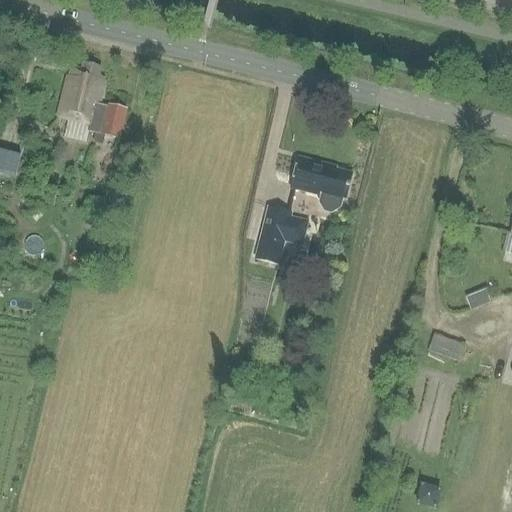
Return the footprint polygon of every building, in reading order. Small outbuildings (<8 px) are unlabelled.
[(99,78),(101,69),(83,64),(81,71),(73,68),(71,78),(67,77),(58,118),(90,126),(88,133),(95,134),(94,143),(102,145),(104,137),(119,140),(126,111),(109,107),(109,108),(99,106),(105,80),(99,78)] [(341,210),(344,197),(347,198),(353,173),(330,167),(331,164),(300,156),(292,187),(321,194),(319,204),(324,214),(332,215),(341,210)] [(111,191),(103,227),(128,232),(136,197),(111,191)] [(292,214),(267,208),(259,242),(284,248),(292,214)] [(430,352),(461,362),(466,345),(435,335),(430,352)] [(419,505),(439,507),(440,487),(421,486),(419,505)]
